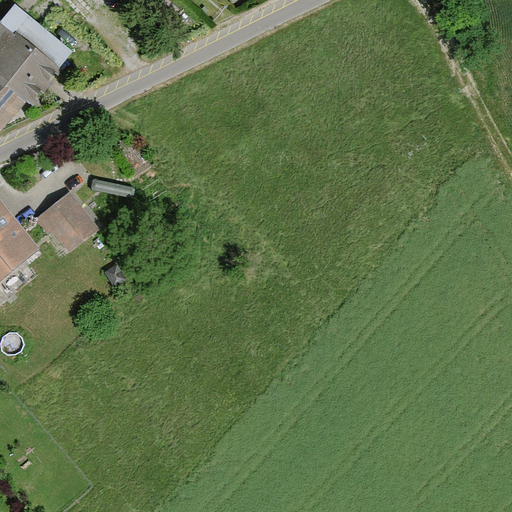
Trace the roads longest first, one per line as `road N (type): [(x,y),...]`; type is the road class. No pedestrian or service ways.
road 1 (unclassified): [(306,0),(0,151)]
road 2 (track): [(418,0),(511,165)]
